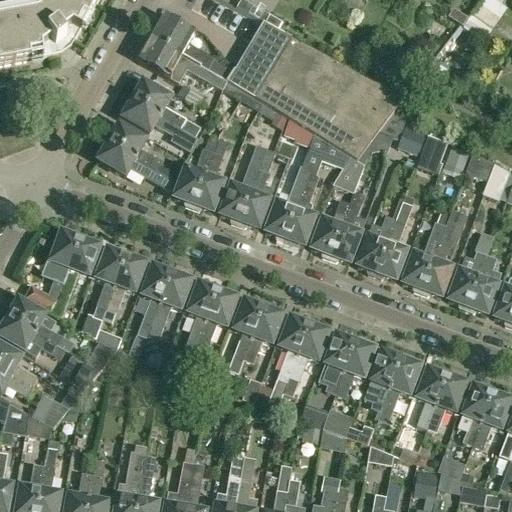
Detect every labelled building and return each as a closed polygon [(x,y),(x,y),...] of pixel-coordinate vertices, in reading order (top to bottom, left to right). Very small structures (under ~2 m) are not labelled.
[(34,15),(0,21),(0,68),(55,58),(53,50),(67,40),(74,44),(99,0),(46,0),(40,12),(34,15)] [(488,0),(483,0),(462,32),(484,46),(507,12),(488,0)] [(453,13),(447,21),(462,31),(467,23),(453,13)] [(269,19),(264,27),(278,35),(280,32),(283,27),(277,23),(269,19)] [(193,37),(164,21),(162,23),(152,42),(181,59),(203,72),(210,61),(193,51),(187,48),(191,40),(193,37)] [(400,104),(384,95),(265,28),(229,87),(260,107),(278,118),(289,124),(300,131),(313,139),(350,161),(356,165),(371,145),(377,137),(392,116),(401,104),(400,104)] [(203,72),(181,59),(152,42),(138,66),(179,89),(187,75),(224,96),(229,87),(203,72)] [(384,95),(400,104),(415,86),(401,74),(384,95)] [(423,99),(440,109),(451,90),(434,80),(423,99)] [(201,134),(185,124),(163,112),(169,103),(142,87),(136,97),(133,98),(130,103),(180,132),(196,142),(201,134)] [(224,96),(255,115),(260,107),(229,87),(224,96)] [(183,89),(178,99),(184,103),(190,93),(183,89)] [(196,142),(180,132),(130,103),(125,110),(127,113),(122,122),(148,138),(153,130),(191,151),(196,142)] [(255,115),(273,126),(278,118),(260,107),(255,115)] [(377,137),(389,142),(397,145),(405,124),(392,116),(377,137)] [(286,123),(278,118),(273,127),(281,132),(286,123)] [(409,123),(399,153),(418,160),(427,133),(409,123)] [(295,143),(300,131),(289,124),(283,139),(295,143)] [(105,146),(155,175),(156,175),(159,169),(161,166),(139,154),(145,145),(118,129),(112,139),(109,140),(105,146)] [(342,175),(350,161),(313,139),(308,152),(305,161),(342,175)] [(213,158),(217,146),(208,142),(203,154),(213,158)] [(449,149),(429,142),(421,162),(441,170),(449,149)] [(156,175),(155,175),(105,146),(102,152),(103,155),(97,165),(124,180),(129,172),(171,197),(175,186),(165,180),(156,175)] [(213,158),(222,162),(227,150),(217,146),(213,158)] [(259,175),(267,153),(257,150),(240,195),(230,191),(219,220),(230,224),(231,227),(237,230),(258,175),(259,175)] [(464,181),(472,159),(452,152),(444,174),(464,181)] [(257,234),(268,205),(272,193),(263,190),(276,157),(267,153),(259,175),(258,175),(237,230),(244,232),(247,230),(257,234)] [(213,158),(203,154),(195,177),(185,173),(174,202),(184,206),(185,210),(192,213),(213,158)] [(213,158),(192,213),(199,215),(202,213),(212,217),(223,188),(213,184),(222,162),(213,158)] [(494,171),(473,158),(465,178),(488,186),(494,171)] [(365,171),(356,165),(350,161),(342,175),(344,175),(333,192),(353,199),(365,171)] [(156,175),(165,180),(165,172),(159,169),(156,175)] [(494,171),(483,201),(499,207),(510,180),(494,171)] [(283,247),(310,177),(300,172),(290,201),(280,198),(265,237),(276,241),(277,244),(283,247)] [(316,180),(310,177),(283,247),(290,249),(293,247),(304,251),(314,222),(305,219),(305,218),(307,218),(309,218),(311,213),(310,210),(308,210),(318,182),(316,180)] [(349,268),(365,225),(356,221),(363,201),(354,198),(350,209),(329,264),(336,266),(338,264),(349,268)] [(329,264),(350,209),(341,206),(332,229),(322,225),(311,254),(321,258),(322,261),(329,264)] [(396,253),(405,230),(412,212),(402,208),(396,226),(375,281),(381,284),(384,281),(395,285),(406,257),(396,253)] [(442,270),(446,260),(453,263),(468,222),(451,216),(445,232),(441,244),(420,298),(428,301),(430,299),(440,303),(451,274),(442,270)] [(439,218),(436,227),(444,230),(447,221),(439,218)] [(372,230),(368,242),(356,271),(367,275),(368,279),(375,281),(396,226),(386,222),(381,233),(372,230)] [(441,244),(445,232),(436,229),(423,263),(413,259),(402,289),(413,293),(413,296),(420,298),(441,244)] [(51,321),(81,242),(74,240),(72,241),(61,237),(50,267),(59,270),(51,293),(48,301),(31,291),(23,304),(51,321)] [(60,326),(70,300),(78,277),(88,281),(99,252),(88,248),(88,245),(81,242),(51,321),(60,326)] [(106,314),(126,259),(119,256),(117,258),(106,254),(95,284),(105,288),(92,322),(101,326),(106,314)] [(467,316),(487,261),(477,257),(469,280),(459,276),(448,305),(459,309),(460,313),(467,316)] [(133,262),(126,259),(106,314),(115,317),(124,294),(134,298),(145,269),(134,265),(133,262)] [(502,279),(493,275),(497,264),(487,261),(467,316),(473,318),(475,316),(487,320),(502,279)] [(147,344),(173,276),(165,274),(163,275),(152,271),(141,301),(151,304),(138,340),(147,344)] [(156,347),(161,334),(170,312),(179,315),(190,286),(179,282),(179,279),(173,276),(147,344),(156,347)] [(511,332),(511,283),(510,282),(506,294),(505,293),(494,322),(505,327),(504,329),(511,332)] [(190,367),(218,294),(211,291),(209,293),(198,289),(187,318),(197,321),(181,363),(190,367)] [(200,371),(207,352),(216,329),(225,332),(236,303),(225,299),(225,296),(218,294),(190,367),(200,371)] [(56,327),(44,320),(18,304),(12,315),(9,313),(5,321),(56,350),(68,356),(73,348),(51,335),(56,327)] [(238,380),(243,365),(264,311),(257,308),(254,310),(244,306),(233,335),(242,339),(228,376),(238,380)] [(264,311),(243,365),(253,369),(261,346),(271,349),(282,320),(271,316),(270,313),(264,311)] [(51,358),(56,350),(5,321),(0,329),(3,330),(0,334),(0,341),(24,355),(29,346),(51,358)] [(278,411),(283,400),(310,327),(303,325),(300,327),(290,323),(279,352),(288,355),(271,401),(269,407),(278,411)] [(292,403),(299,385),(307,363),(317,366),(328,337),(317,333),(316,330),(310,327),(283,400),(292,403)] [(103,351),(114,358),(116,358),(122,343),(98,335),(94,346),(103,351)] [(326,396),(335,399),(355,345),(349,342),(347,344),(336,340),(318,387),(328,390),(326,396)] [(355,345),(335,399),(344,403),(353,380),(362,383),(373,354),(363,350),(362,347),(355,345)] [(0,374),(31,392),(36,383),(15,371),(20,362),(0,350),(0,374)] [(100,375),(114,358),(103,351),(93,370),(100,375)] [(381,416),(401,362),(394,359),(392,361),(381,357),(370,386),(380,390),(371,413),(381,416)] [(386,430),(390,420),(399,397),(409,401),(420,372),(409,367),(408,364),(401,362),(381,416),(377,426),(386,430)] [(100,375),(93,370),(86,366),(73,389),(84,395),(100,375)] [(134,387),(146,389),(148,375),(136,373),(134,387)] [(26,401),(31,392),(0,374),(0,397),(5,389),(26,401)] [(427,434),(447,379),(441,377),(438,379),(427,374),(416,403),(426,407),(417,430),(427,434)] [(447,379),(427,434),(436,437),(445,414),(454,418),(465,389),(454,385),(454,382),(447,379)] [(262,388),(251,384),(243,405),(254,410),(262,388)] [(69,414),(84,395),(73,389),(61,409),(69,414)] [(165,401),(177,403),(178,393),(166,392),(165,401)] [(472,452),(493,397),(486,394),(484,396),(473,392),(457,433),(467,436),(463,448),(472,452)] [(209,397),(207,408),(227,412),(230,401),(209,397)] [(269,407),(271,401),(259,397),(254,409),(277,418),(280,412),(268,407),(269,407)] [(472,452),(482,455),(491,431),(500,435),(511,406),(500,402),(500,399),(493,397),(472,452)] [(229,416),(240,418),(242,407),(232,404),(229,416)] [(69,414),(61,409),(53,405),(41,426),(52,431),(54,432),(61,424),(66,417),(68,414),(69,414)] [(25,440),(25,438),(29,419),(10,409),(8,417),(2,436),(25,440)] [(275,418),(256,412),(253,424),(260,426),(259,431),(271,435),(275,418)] [(66,417),(61,424),(75,426),(76,416),(68,414),(66,417)] [(328,421),(323,433),(322,435),(345,443),(352,424),(330,415),(328,421)] [(41,426),(32,421),(29,419),(25,438),(49,442),(52,431),(41,426)] [(509,464),(511,465),(511,426),(500,459),(510,463),(509,464)] [(362,429),(360,436),(351,432),(347,444),(367,452),(374,434),(362,429)] [(320,448),(322,435),(303,432),(301,444),(320,448)] [(382,446),(371,442),(368,451),(379,455),(382,446)] [(418,457),(403,451),(399,463),(413,468),(418,457)] [(47,453),(44,471),(36,511),(57,511),(60,499),(50,498),(54,473),(57,455),(47,453)] [(393,461),(370,453),(367,467),(392,471),(393,461)] [(135,511),(145,459),(135,457),(130,488),(120,486),(115,511),(135,511)] [(0,458),(0,511),(7,511),(12,491),(1,489),(6,459),(0,458)] [(147,507),(151,482),(155,461),(145,459),(135,511),(156,511),(157,509),(147,507)] [(417,460),(414,468),(423,471),(426,463),(417,460)] [(92,476),(94,463),(83,461),(81,475),(92,476)] [(234,511),(243,464),(233,462),(227,500),(216,498),(213,511),(234,511)] [(102,480),(105,466),(95,464),(93,478),(102,480)] [(255,511),(256,505),(248,503),(254,466),(243,464),(234,511),(255,511)] [(185,511),(193,469),(182,467),(177,499),(168,497),(166,510),(165,510),(164,511),(185,511)] [(195,511),(200,491),(203,471),(193,469),(185,511),(195,511)] [(36,511),(44,471),(34,470),(30,494),(20,492),(16,511),(36,511)] [(284,511),(289,486),(292,474),(282,472),(274,511),(284,511)] [(438,477),(417,473),(413,496),(434,500),(438,477)] [(463,478),(451,473),(448,482),(460,486),(463,478)] [(86,511),(92,480),(82,478),(78,502),(68,500),(65,511),(86,511)] [(467,479),(464,478),(461,486),(471,490),(472,488),(474,482),(467,479)] [(445,498),(447,482),(440,479),(437,496),(445,498)] [(92,480),(86,511),(106,511),(108,507),(98,506),(102,481),(92,480)] [(505,502),(510,489),(499,485),(494,498),(505,502)] [(298,511),(295,511),(300,488),(289,486),(284,511),(298,511)] [(388,493),(385,511),(388,511),(392,511),(395,511),(397,495),(388,493)] [(344,511),(347,497),(337,495),(337,500),(335,507),(334,511),(344,511)] [(482,510),(484,498),(469,496),(467,507),(467,508),(482,511),(482,510)] [(334,511),(335,507),(337,500),(322,497),(319,511),(317,511),(313,511),(334,511)] [(497,511),(499,501),(484,498),(482,510),(491,511),(497,511)] [(386,503),(376,501),(373,511),(384,511),(386,503)]
